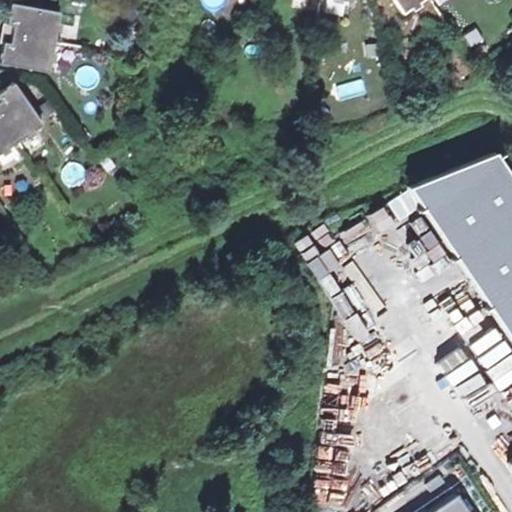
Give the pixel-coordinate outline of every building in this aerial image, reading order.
[(419,0),(391,0),(400,13),(419,0)] [(58,12),(9,3),(5,23),(12,24),(8,43),(2,42),(0,54),(0,63),(47,71),(58,12)] [(0,151),(40,123),(12,83),(0,90),(0,151)] [(511,181),(480,135),(405,186),(511,345),(511,458),(506,463),(511,471),(511,181)] [(81,184),(83,165),(63,163),(60,181),(81,184)] [(466,511),(453,492),(424,511),(466,511)]
